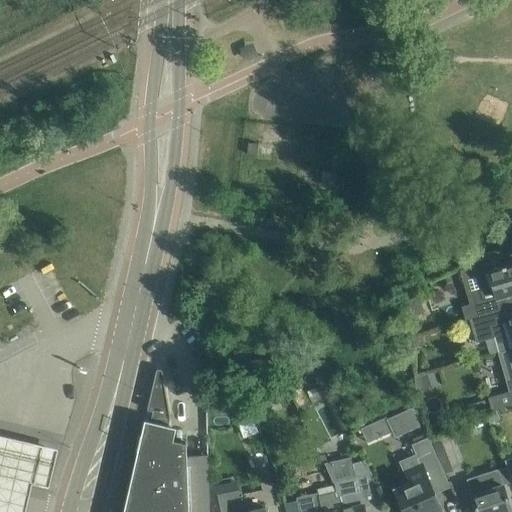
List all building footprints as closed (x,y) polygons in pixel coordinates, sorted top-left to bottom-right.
[(257,155),(258,143),(248,142),(247,154),(257,155)] [(479,315),(508,307),(504,295),(511,292),(511,262),(488,270),(493,285),(472,292),(479,315)] [(511,305),(508,307),(479,315),(469,318),(476,342),(493,337),(498,353),(511,348),(511,305)] [(277,352),(284,368),(308,357),(301,341),(277,352)] [(511,348),(498,353),(509,392),(496,396),(500,409),(511,403),(511,348)] [(272,354),(264,358),(272,374),(279,370),(272,354)] [(176,427),(170,425),(170,418),(164,382),(162,370),(161,369),(160,368),(158,368),(157,369),(156,371),(147,409),(152,411),(150,420),(144,419),(123,511),(209,511),(209,489),(207,454),(187,455),(186,443),(173,440),(176,427)] [(262,397),(251,401),(257,416),(268,411),(262,397)] [(393,431),(396,435),(419,425),(411,408),(388,418),(393,431)] [(387,416),(361,428),(367,442),(393,431),(388,418),(387,416)] [(0,469),(0,470),(0,509),(8,511),(25,511),(33,477),(49,481),(59,442),(0,428),(0,469)] [(447,433),(432,439),(445,472),(460,466),(447,433)] [(424,434),(412,439),(414,444),(420,441),(426,438),(424,434)] [(409,482),(394,488),(404,511),(434,511),(442,509),(431,485),(446,478),(428,438),(426,438),(420,441),(414,444),(413,444),(420,461),(403,469),(409,482)] [(467,479),(473,500),(477,511),(500,511),(511,509),(503,483),(510,481),(506,466),(467,479)] [(338,490),(343,511),(364,511),(363,505),(380,502),(370,473),(356,476),(359,490),(342,494),(341,489),(338,490)] [(227,511),(222,486),(209,489),(213,511),(227,511)] [(343,511),(338,490),(335,491),(336,496),(320,499),(318,492),(296,497),(297,500),(289,502),(291,511),(343,511)]
